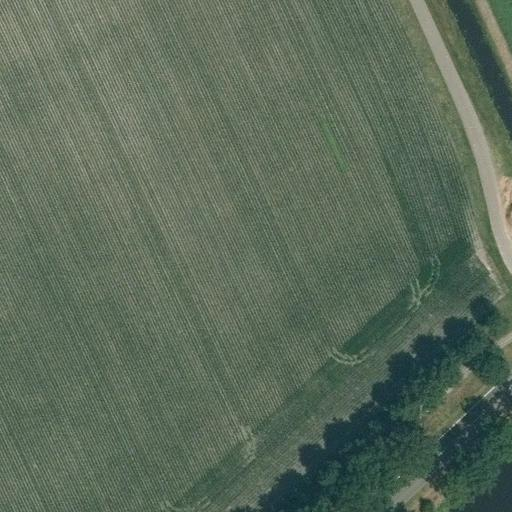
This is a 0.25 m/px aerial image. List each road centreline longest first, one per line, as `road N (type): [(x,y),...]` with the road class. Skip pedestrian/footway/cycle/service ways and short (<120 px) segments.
road 1 (unclassified): [(511,260),(473,135),(415,0)]
road 2 (tertiary): [(511,387),(379,511)]
